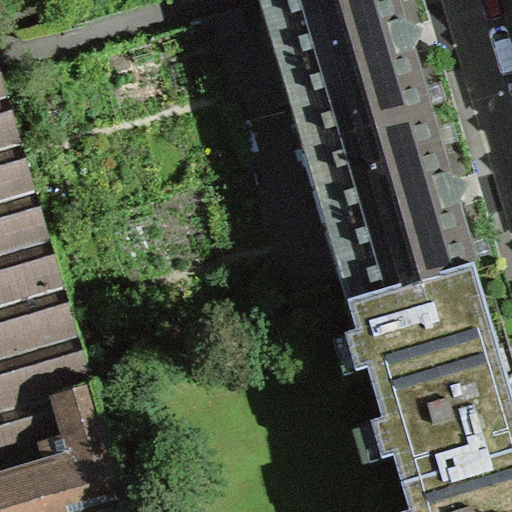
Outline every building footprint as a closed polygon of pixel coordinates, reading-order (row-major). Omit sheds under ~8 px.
[(0,0),(0,16),(54,1),(54,0),(0,0)] [(277,0),(273,1),(318,154),(424,123),(406,62),(416,42),(397,33),(394,23),(387,0),(277,0)] [(0,482),(104,452),(0,94),(0,482)] [(424,123),(318,154),(364,308),(469,276),(451,214),(461,196),(442,186),(439,176),(424,123)] [(469,276),(364,308),(344,313),(398,496),(511,461),(511,420),(506,400),(503,391),(511,382),(490,308),(478,306),(469,276)] [(120,511),(104,452),(0,482),(0,511),(120,511)] [(511,511),(511,461),(398,496),(402,511),(511,511)]
